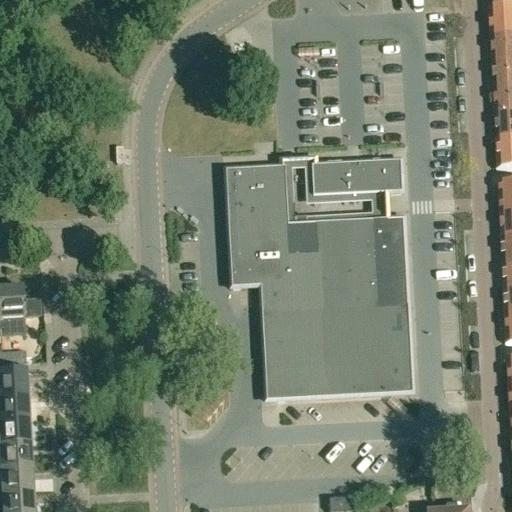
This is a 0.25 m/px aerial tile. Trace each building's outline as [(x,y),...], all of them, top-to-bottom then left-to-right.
[(511,9),(488,10),(490,40),(511,38),(511,9)] [(511,38),(490,40),(491,65),(511,64),(511,38)] [(511,64),(491,65),(492,91),(511,89),(511,64)] [(511,89),(492,91),(494,116),(511,115),(511,89)] [(511,115),(494,116),(495,142),(511,141),(511,115)] [(511,141),(495,142),(497,172),(511,170),(511,141)] [(292,290),(257,292),(258,318),(318,313),(312,233),(390,227),(389,212),(388,198),(371,199),(351,200),(311,202),(309,160),(298,161),(286,161),(287,174),(289,232),(292,290)] [(351,200),(350,164),(317,166),(317,160),(309,160),(311,202),(351,200)] [(287,174),(286,161),(278,161),(278,168),(241,170),(222,171),(228,293),(257,292),(292,290),(289,232),(287,174)] [(402,161),(350,164),(351,200),(371,199),(388,198),(403,198),(402,161)] [(511,184),(498,186),(499,215),(511,214),(511,184)] [(511,214),(499,215),(500,240),(511,239),(511,214)] [(263,407),(414,399),(405,226),(390,227),(312,233),(318,313),(258,318),(263,407)] [(511,239),(500,240),(502,266),(511,265),(511,239)] [(511,265),(502,266),(503,292),(511,291),(511,265)] [(21,289),(0,290),(0,338),(9,338),(9,332),(24,331),(21,289)] [(511,291),(503,292),(504,318),(511,316),(511,291)] [(25,353),(1,355),(1,368),(26,367),(25,353)] [(0,375),(0,399),(28,398),(26,374),(0,375)] [(0,424),(29,422),(28,398),(0,399),(0,424)] [(0,447),(30,446),(29,422),(0,424),(0,447)] [(30,446),(0,447),(0,470),(0,472),(32,470),(30,446)] [(32,470),(0,472),(1,496),(33,494),(32,470)] [(1,496),(2,511),(34,511),(33,494),(1,496)] [(351,511),(351,500),(329,501),(329,511),(351,511)]
